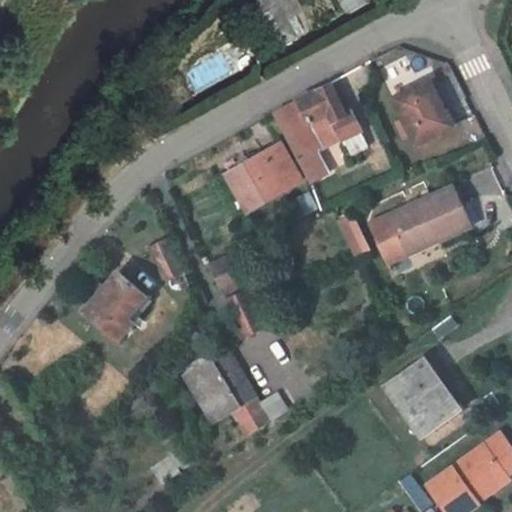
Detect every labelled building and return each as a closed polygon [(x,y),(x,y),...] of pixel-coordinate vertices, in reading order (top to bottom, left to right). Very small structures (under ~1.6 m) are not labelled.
[(296,0),(259,0),(243,10),(250,20),(267,8),(279,31),(266,37),(270,47),(302,31),(294,14),(302,9),(296,0)] [(363,0),(336,0),(342,13),(365,3),(363,0)] [(267,8),(250,20),(266,37),(279,31),(267,8)] [(430,80),(393,99),(416,145),(451,128),(443,112),(445,111),(430,80)] [(273,114),(310,183),(328,173),(317,152),(344,139),(352,155),(367,147),(360,131),(351,113),(345,116),(330,85),(298,101),(273,114)] [(445,111),(443,112),(451,128),(454,126),(446,111),(445,111)] [(281,144),(227,175),(248,213),(302,181),(281,144)] [(441,241),(472,227),(453,187),(389,216),(370,224),(388,263),(407,255),(405,251),(438,236),(441,241)] [(360,216),(343,223),(356,255),(373,249),(360,216)] [(407,255),(408,256),(441,241),(438,236),(405,251),(407,255)] [(167,240),(152,247),(168,280),(183,273),(167,240)] [(227,256),(209,264),(224,297),(242,288),(231,266),(236,263),(234,258),(229,261),(227,256)] [(118,272),(85,312),(120,341),(134,323),(129,318),(147,296),(118,272)] [(266,326),(249,291),(226,301),(243,337),(266,326)] [(229,351),(186,377),(214,423),(233,411),(249,435),(288,411),(278,395),(261,405),(229,351)] [(420,433),(458,406),(424,359),(386,387),(420,433)] [(40,446),(9,386),(0,390),(0,418),(20,457),(40,446)] [(511,447),(502,433),(486,445),(508,475),(511,472),(511,447)] [(486,445),(427,486),(445,511),(469,511),(481,504),(479,502),(476,498),(508,475),(486,445)] [(508,475),(476,498),(479,502),(511,480),(508,475)]
